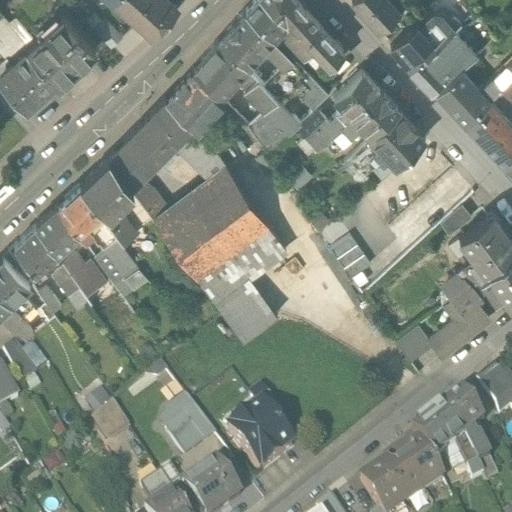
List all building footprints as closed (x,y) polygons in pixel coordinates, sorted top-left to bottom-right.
[(168,0),(110,0),(109,2),(149,37),(176,6),(172,3),(168,0)] [(305,41),(304,39),(292,27),(293,26),(264,0),(254,0),(244,12),(271,39),(281,29),(286,34),(283,36),(296,49),(305,41)] [(320,25),(295,0),(264,0),(293,26),(292,27),(304,39),(320,25)] [(398,12),(387,0),(352,0),(351,1),(378,31),(398,12)] [(424,57),(434,48),(433,47),(461,22),(453,13),(449,17),(443,10),(438,14),(432,14),(425,20),(424,26),(420,29),(415,24),(389,47),(408,68),(422,55),(424,57)] [(217,40),(218,40),(246,67),(263,48),(281,66),(263,84),(276,97),(280,101),(293,89),(311,108),(315,104),(326,94),(271,39),(244,12),(243,12),(217,40)] [(0,52),(9,64),(24,49),(26,48),(0,16),(0,52)] [(93,52),(61,16),(26,48),(24,49),(54,81),(53,81),(57,86),(93,52)] [(111,47),(123,36),(106,17),(94,28),(111,47)] [(354,62),(320,25),(304,39),(305,41),(314,51),(338,77),(354,62)] [(443,39),(435,47),(443,56),(446,54),(452,48),(443,39)] [(263,84),(246,67),(218,40),(192,70),(219,96),(235,80),(245,90),(244,91),(262,109),(263,109),(276,97),(263,84)] [(314,51),(305,41),(296,49),(306,59),(314,51)] [(432,94),(435,91),(459,68),(454,63),(446,54),(443,56),(435,47),(434,48),(424,57),(425,59),(412,71),(432,94)] [(54,81),(24,49),(9,64),(6,66),(1,62),(0,62),(0,82),(24,108),(53,81),(54,81)] [(459,68),(468,60),(462,55),(454,63),(459,68)] [(507,62),(490,79),(499,88),(511,74),(511,73),(508,69),(511,66),(507,62)] [(435,91),(464,123),(499,88),(490,79),(489,78),(479,89),(459,68),(435,91)] [(380,89),(361,69),(333,94),(345,108),(337,110),(332,115),(341,125),(380,89)] [(237,114),(219,96),(192,70),(164,100),(193,128),(213,107),(229,123),(233,118),(237,114)] [(511,74),(499,88),(508,98),(511,94),(511,74)] [(464,123),(505,167),(511,159),(511,125),(501,113),(511,101),(508,98),(499,88),(464,123)] [(293,89),(280,101),(298,119),(311,108),(293,89)] [(380,89),(341,125),(333,132),(342,142),(343,142),(356,130),(359,123),(370,136),(399,110),(380,89)] [(298,119),(280,101),(276,97),(263,109),(262,109),(246,123),(265,150),(294,123),(298,119)] [(264,267),(286,251),(214,148),(193,128),(164,100),(153,111),(180,137),(175,142),(210,177),(168,208),(153,189),(146,189),(139,178),(133,172),(124,179),(133,191),(198,278),(246,243),(264,267)] [(317,146),(332,133),(321,121),(326,116),(315,104),(311,108),(298,119),(294,123),(317,146)] [(424,139),(399,110),(370,136),(358,147),(368,157),(378,148),(387,157),(374,169),(382,178),(424,139)] [(180,137),(153,111),(107,157),(124,179),(133,172),(139,178),(175,142),(180,137)] [(237,114),(233,118),(240,125),(245,121),(237,114)] [(321,121),(332,133),(333,132),(341,125),(332,115),(328,118),(326,116),(321,121)] [(338,165),(352,152),(343,142),(342,142),(333,132),(332,133),(317,146),(327,156),(328,155),(338,165)] [(368,157),(358,147),(352,152),(338,165),(348,175),(368,157)] [(107,157),(80,183),(104,209),(103,210),(107,215),(112,210),(133,191),(124,179),(107,157)] [(298,192),(312,179),(299,166),(286,179),(298,192)] [(424,233),(471,188),(451,168),(388,227),(400,239),(415,224),(424,233)] [(80,183),(57,205),(77,233),(86,225),(103,210),(104,209),(80,183)] [(462,204),(440,223),(450,235),(472,217),(462,204)] [(35,225),(61,261),(71,252),(65,244),(77,233),(57,205),(56,205),(35,225)] [(318,207),(309,214),(318,227),(328,219),(318,207)] [(124,245),(104,218),(107,215),(103,210),(86,225),(103,248),(94,255),(122,294),(133,287),(125,277),(139,267),(124,245)] [(112,210),(107,215),(104,218),(124,245),(137,235),(121,214),(112,210)] [(478,278),(511,252),(511,241),(496,221),(492,223),(487,216),(458,238),(473,258),(456,271),(460,275),(461,274),(471,283),(478,278)] [(35,225),(13,245),(33,273),(40,266),(46,274),(50,271),(61,261),(35,225)] [(369,264),(349,235),(329,248),(350,278),(369,264)] [(246,243),(198,278),(224,312),(244,339),(277,314),(250,278),(264,267),(246,243)] [(81,264),(71,251),(71,252),(61,261),(78,285),(83,292),(95,284),(81,264)] [(511,252),(478,278),(486,289),(488,288),(502,307),(511,299),(511,252)] [(2,257),(0,258),(0,293),(13,305),(19,314),(21,316),(33,304),(21,290),(29,282),(2,257)] [(89,259),(81,264),(95,284),(83,292),(86,296),(106,282),(89,259)] [(66,294),(78,285),(61,261),(50,271),(66,294)] [(125,277),(133,287),(146,277),(139,267),(125,277)] [(442,305),(442,304),(471,283),(461,274),(460,275),(440,290),(442,305)] [(488,319),(473,299),(486,289),(478,278),(471,283),(442,304),(453,318),(428,338),(431,343),(441,356),(488,319)] [(46,285),(37,291),(52,311),(61,305),(46,285)] [(0,293),(0,311),(1,311),(11,321),(19,314),(13,305),(0,293)] [(21,316),(19,314),(11,321),(5,327),(11,334),(13,332),(20,340),(33,329),(21,316)] [(408,360),(431,343),(428,338),(417,324),(394,341),(408,360)] [(14,370),(29,360),(23,352),(14,341),(1,351),(14,370)] [(31,345),(23,352),(29,360),(38,371),(46,365),(31,345)] [(145,366),(154,359),(145,347),(135,354),(145,366)] [(22,381),(38,371),(29,360),(14,370),(22,381)] [(168,371),(162,362),(143,377),(158,379),(168,371)] [(494,403),(510,391),(511,390),(511,379),(508,382),(495,363),(475,380),(494,403)] [(0,411),(4,418),(11,414),(5,404),(18,397),(0,367),(0,411)] [(258,407),(259,406),(264,412),(275,404),(261,385),(249,394),(258,407)] [(84,404),(94,416),(110,403),(100,391),(84,404)] [(463,437),(470,449),(478,466),(490,459),(474,428),(483,421),(460,391),(441,407),(463,437)] [(510,407),(511,405),(511,393),(510,391),(494,403),(498,416),(510,407)] [(192,404),(185,394),(165,409),(164,418),(159,422),(164,429),(188,411),(186,409),(192,404)] [(94,416),(91,419),(105,441),(129,426),(113,401),(110,403),(94,416)] [(200,414),(192,404),(186,409),(188,411),(164,429),(170,436),(191,421),(200,414)] [(264,412),(259,406),(258,407),(228,430),(259,472),(292,446),(279,428),(277,429),(264,412)] [(414,436),(433,461),(443,454),(455,444),(460,454),(470,449),(463,437),(441,407),(411,431),(414,436)] [(200,414),(191,421),(205,440),(214,433),(210,427),(200,414)] [(205,440),(191,421),(170,436),(184,456),(205,440)] [(412,457),(404,463),(423,491),(442,478),(433,461),(414,436),(405,442),(412,453),(412,457)] [(465,467),(459,455),(460,454),(455,444),(443,454),(453,473),(465,467)] [(478,466),(470,449),(460,454),(459,455),(465,467),(472,480),(483,475),(478,466)] [(58,454),(42,464),(49,474),(65,465),(58,454)] [(499,477),(490,459),(478,466),(483,475),(487,483),(499,477)] [(404,505),(423,491),(404,463),(396,469),(389,468),(386,463),(379,467),(404,505)] [(170,465),(159,472),(172,493),(182,486),(170,465)] [(214,511),(238,495),(218,466),(185,489),(182,486),(172,493),(184,511),(214,511)] [(394,511),(404,505),(379,467),(359,481),(378,509),(379,511),(394,511)] [(184,511),(172,493),(159,472),(139,485),(153,506),(144,511),(184,511)] [(100,494),(105,505),(120,498),(115,487),(100,494)] [(316,507),(318,511),(339,511),(329,496),(316,507)] [(105,505),(99,508),(101,511),(119,511),(127,509),(120,498),(105,505)]
